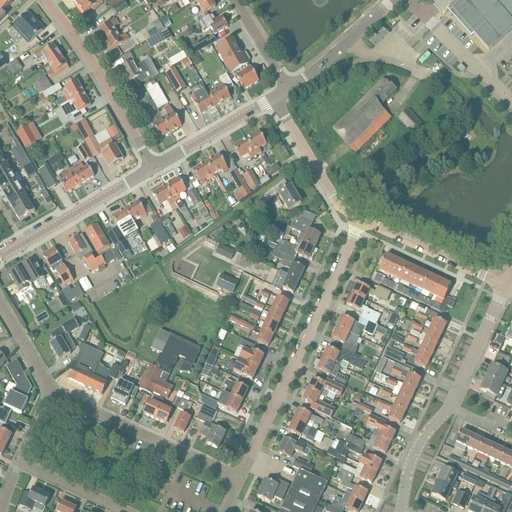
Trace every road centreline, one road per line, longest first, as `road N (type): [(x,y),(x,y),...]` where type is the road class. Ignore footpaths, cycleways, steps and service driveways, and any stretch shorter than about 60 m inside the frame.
road 1 (residential): [(236,479),(362,221)]
road 2 (residential): [(51,392),(236,479)]
road 3 (residential): [(152,171),(71,32),(43,0)]
road 4 (tertiary): [(0,256),(152,171)]
road 5 (residential): [(507,288),(362,221)]
road 6 (residential): [(362,221),(346,214),(273,98)]
road 7 (unclassified): [(511,102),(409,0)]
road 8 (tertiary): [(152,171),(273,98)]
road 9 (tertiary): [(286,91),(393,0)]
road 10 (unclassified): [(450,410),(507,288)]
